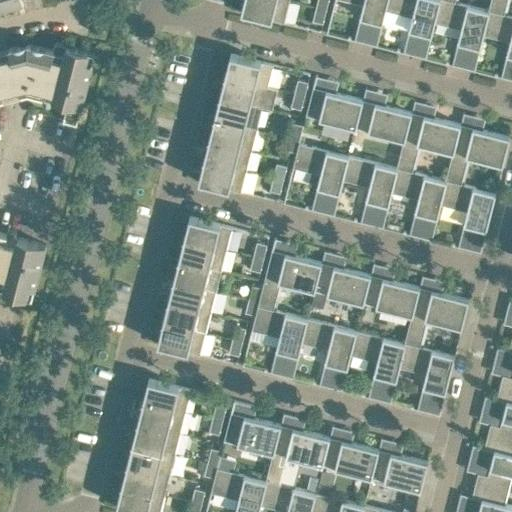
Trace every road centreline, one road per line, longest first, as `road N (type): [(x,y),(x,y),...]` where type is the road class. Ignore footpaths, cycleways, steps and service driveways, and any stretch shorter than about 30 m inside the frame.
road 1 (residential): [(25,510),(146,15)]
road 2 (residential): [(458,438),(126,354)]
road 3 (residential): [(499,275),(167,192)]
road 4 (residential): [(511,109),(208,31)]
road 5 (residential): [(458,438),(499,275)]
road 6 (residential): [(126,354),(167,192)]
road 7 (residential): [(167,192),(208,31)]
road 8 (residential): [(86,511),(126,354)]
